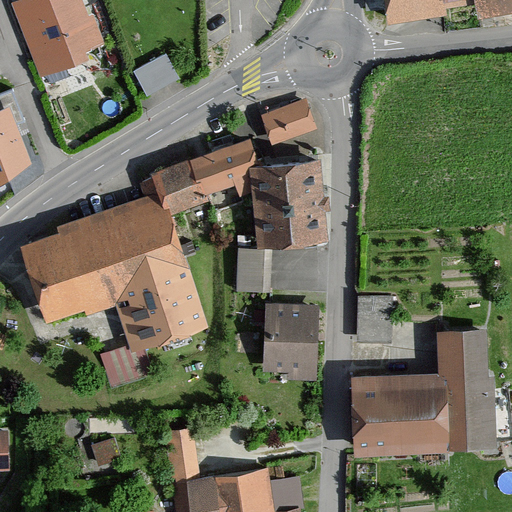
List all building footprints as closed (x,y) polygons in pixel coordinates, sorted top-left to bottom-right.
[(81,0),(27,0),(15,5),(42,74),(84,58),(81,50),(98,43),(81,0)] [(511,0),(388,0),(390,19),(442,11),(441,5),(472,0),(478,0),(482,10),(511,5),(511,0)] [(150,88),(183,70),(169,45),(136,63),(150,88)] [(13,90),(0,95),(0,181),(28,163),(14,125),(25,121),(13,90)] [(304,99),(257,116),(269,150),(316,133),(304,99)] [(250,139),(151,173),(157,194),(164,215),(175,212),(200,205),(204,198),(233,187),(239,201),(244,195),(249,183),(249,166),(256,165),(250,139)] [(317,162),(250,167),(256,250),(323,245),(317,162)] [(58,233),(21,245),(47,326),(116,304),(132,356),(207,330),(175,212),(164,215),(157,194),(56,227),(58,233)] [(267,252),(238,251),(237,293),(265,294),(267,252)] [(353,302),(353,347),(393,347),(393,302),(353,302)] [(320,306),(263,304),(261,373),(291,374),(290,384),(311,385),(311,376),(318,376),(320,306)] [(492,453),(489,333),(435,334),(436,374),(354,375),(355,456),(492,453)] [(199,476),(192,429),(160,433),(167,481),(199,476)] [(119,459),(113,440),(93,446),(99,465),(119,459)] [(219,511),(272,511),(266,471),(214,480),(219,511)] [(172,511),(219,511),(214,480),(168,489),(172,511)]
